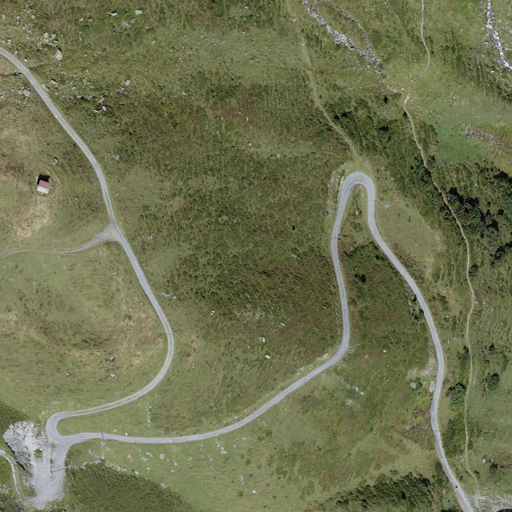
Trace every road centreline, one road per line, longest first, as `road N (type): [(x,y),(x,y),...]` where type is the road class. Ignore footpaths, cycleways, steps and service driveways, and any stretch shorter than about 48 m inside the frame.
road 1 (track): [(465,511),(436,449),(430,331),(408,277),(371,226),(363,176),(352,172),(338,192),(347,307),(342,353),(323,376),(221,437),(172,448),(60,445),(58,424),(147,395),(167,366),(159,312),(117,233)]
road 2 (track): [(117,233),(88,152),(0,50)]
road 3 (track): [(60,445),(50,491),(27,497),(19,456),(0,454)]
road 4 (track): [(0,258),(18,250),(79,250),(117,233)]
